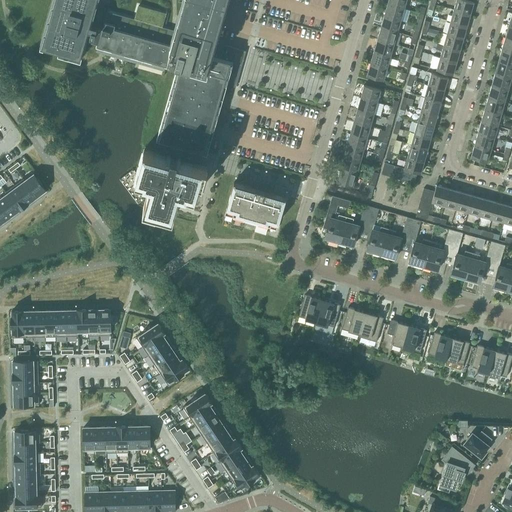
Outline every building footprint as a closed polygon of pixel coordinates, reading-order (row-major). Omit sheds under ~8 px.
[(44,37),(42,46),(44,46),(59,51),(60,51),(60,50),(63,51),(63,52),(81,57),(83,48),(82,48),(83,43),(84,43),(85,40),(87,41),(88,41),(97,44),(98,44),(98,45),(99,46),(99,45),(112,48),(112,49),(125,52),(125,53),(126,53),(126,52),(139,56),(139,57),(139,56),(152,60),(152,61),(153,61),(153,60),(166,64),(165,65),(166,65),(167,63),(168,59),(169,59),(170,56),(176,58),(176,61),(179,62),(181,62),(160,138),(164,139),(181,144),(181,142),(187,143),(189,144),(189,146),(198,149),(203,150),(205,151),(205,150),(224,83),(227,84),(228,84),(229,85),(236,87),(236,86),(236,85),(232,84),(238,64),(242,65),(246,51),(216,42),(214,42),(213,41),(217,29),(218,29),(218,28),(217,28),(221,15),(222,16),(222,15),(221,14),(224,2),(226,2),(226,1),(225,0),(224,0),(186,0),(185,4),(184,4),(183,5),(185,5),(181,18),(180,17),(180,18),(181,19),(177,31),(175,30),(174,30),(174,31),(171,30),(162,27),(162,25),(166,14),(139,6),(135,17),(135,19),(108,12),(109,10),(108,10),(108,9),(107,12),(97,10),(97,8),(93,7),(95,2),(96,3),(96,2),(95,1),(95,0),(55,0),(54,5),(55,6),(51,18),(50,18),(50,19),(51,19),(50,24),(48,24),(46,32),(47,33),(46,38),(44,37)] [(388,0),(388,3),(405,8),(407,0),(388,0)] [(468,0),(456,0),(454,9),(471,14),(474,2),(468,0)] [(388,3),(384,15),(401,20),(405,8),(388,3)] [(454,9),(450,21),(467,26),(471,14),(454,9)] [(384,15),(381,27),(398,32),(401,20),(384,15)] [(450,21),(447,33),(464,38),(467,26),(450,21)] [(381,27),(377,39),(394,44),(398,32),(381,27)] [(447,33),(443,45),(460,50),(464,38),(447,33)] [(511,38),(505,37),(502,49),(511,51),(511,38)] [(377,39),(374,51),(391,56),(394,44),(377,39)] [(443,45),(440,57),(457,62),(460,50),(443,45)] [(511,51),(502,49),(498,61),(511,64),(511,51)] [(374,51),(370,63),(388,67),(391,56),(374,51)] [(457,62),(440,57),(436,69),(454,74),(457,62)] [(511,64),(498,61),(495,73),(511,77),(511,64)] [(388,67),(370,63),(367,75),(384,80),(388,67)] [(432,72),(428,84),(445,89),(449,77),(432,72)] [(511,77),(495,73),(492,84),(509,89),(511,78),(511,77)] [(428,84),(425,96),(442,101),(445,89),(428,84)] [(492,84),(488,97),(505,102),(509,89),(492,84)] [(364,85),(361,97),(378,102),(381,90),(364,85)] [(425,96),(421,108),(438,113),(442,101),(425,96)] [(361,97),(357,109),(374,114),(378,102),(361,97)] [(488,97),(485,109),(502,113),(505,102),(488,97)] [(421,108),(418,120),(435,125),(438,113),(421,108)] [(357,109),(354,121),(371,126),(374,114),(357,109)] [(485,109),(481,120),(499,125),(502,113),(485,109)] [(418,120),(414,132),(431,137),(435,125),(418,120)] [(481,120),(478,132),(495,137),(499,125),(481,120)] [(354,121),(350,133),(367,138),(371,126),(354,121)] [(414,132),(411,144),(428,149),(431,137),(414,132)] [(478,132),(474,145),(492,150),(495,137),(478,132)] [(350,133),(347,145),(364,150),(367,138),(350,133)] [(144,149),(136,179),(150,183),(143,208),(174,216),(181,192),(195,196),(200,181),(203,182),(207,167),(182,160),(187,143),(181,142),(181,144),(164,139),(160,153),(144,149)] [(411,144),(407,156),(425,161),(428,149),(411,144)] [(347,145),(343,157),(361,162),(364,150),(347,145)] [(492,150),(474,145),(471,157),(488,162),(492,150)] [(407,156),(404,168),(417,172),(421,173),(425,161),(407,156)] [(343,157),(340,168),(357,173),(361,162),(343,157)] [(404,168),(385,162),(381,174),(414,183),(417,172),(404,168)] [(357,173),(340,168),(337,181),(354,186),(357,173)] [(46,190),(42,184),(38,179),(34,174),(25,180),(24,178),(23,179),(37,197),(46,190)] [(23,179),(15,185),(28,203),(37,197),(23,179)] [(255,182),(253,187),(234,182),(225,215),(277,230),(286,197),(267,191),(269,186),(255,182)] [(433,202),(445,205),(449,188),(437,184),(435,191),(433,197),(432,201),(433,202)] [(6,191),(19,210),(28,203),(15,185),(6,191)] [(422,194),(433,197),(435,191),(424,188),(422,194)] [(445,205),(457,209),(461,191),(449,188),(445,205)] [(6,191),(6,192),(7,194),(0,198),(0,201),(11,216),(19,210),(6,191)] [(457,209),(468,212),(473,195),(461,191),(457,209)] [(432,203),(433,202),(432,201),(433,197),(422,194),(421,199),(432,203)] [(325,237),(339,241),(347,216),(336,213),(338,205),(349,208),(351,200),(332,195),(323,227),(327,228),(325,237)] [(468,212),(480,215),(485,198),(473,195),(468,212)] [(480,215),(492,219),(497,202),(485,198),(480,215)] [(431,208),(432,203),(421,199),(419,205),(431,208)] [(0,201),(0,219),(2,222),(11,216),(0,201)] [(492,219),(504,222),(509,205),(497,202),(492,219)] [(361,220),(367,222),(372,206),(365,204),(361,220)] [(429,214),(431,208),(419,205),(418,210),(429,214)] [(372,206),(367,222),(374,225),(379,208),(372,206)] [(427,219),(429,214),(418,210),(416,216),(427,219)] [(347,216),(339,241),(353,245),(354,245),(360,225),(353,223),(354,218),(347,216)] [(402,233),(410,235),(414,219),(407,216),(402,233)] [(414,219),(410,235),(416,236),(421,221),(414,219)] [(368,249),(382,253),(389,228),(381,226),(380,231),(373,229),(367,249),(368,249)] [(389,228),(382,253),(395,257),(396,257),(402,237),(395,235),(396,230),(389,228)] [(445,245),(452,247),(456,231),(449,229),(445,245)] [(456,231),(452,247),(459,249),(463,233),(456,231)] [(477,237),(475,245),(483,247),(485,239),(477,237)] [(410,261),(424,265),(431,240),(424,238),(422,243),(415,241),(409,261),(410,261)] [(431,240),(424,265),(437,269),(438,270),(444,249),(437,247),(438,242),(431,240)] [(487,257),(494,259),(499,243),(491,241),(487,257)] [(499,243),(494,259),(501,261),(505,245),(499,243)] [(452,273),(466,277),(473,252),(466,250),(464,255),(457,253),(451,273),(452,274),(452,273)] [(473,252),(466,277),(479,281),(479,282),(480,282),(486,261),(479,259),(480,254),(473,252)] [(494,286),(508,289),(511,274),(511,263),(508,262),(506,267),(499,265),(493,285),(494,286)] [(323,299),(305,294),(299,316),(316,321),(315,323),(316,323),(323,299)] [(341,304),(323,299),(316,323),(327,327),(328,324),(334,326),(341,304)] [(366,312),(348,306),(342,328),(359,334),(359,336),(366,312)] [(77,309),(67,310),(67,336),(78,336),(77,309)] [(89,336),(88,309),(77,309),(78,336),(78,331),(88,331),(88,336),(89,336)] [(99,309),(89,309),(88,309),(89,336),(100,335),(99,309)] [(111,316),(110,316),(110,309),(99,309),(100,335),(111,335),(111,323),(111,316)] [(35,337),(46,337),(45,310),(34,311),(35,337)] [(46,337),(56,336),(56,310),(45,310),(46,337)] [(56,336),(67,336),(67,310),(57,310),(56,310),(56,336)] [(12,316),(12,328),(13,337),(24,337),(23,311),(12,311),(12,316)] [(23,311),(24,337),(35,337),(34,311),(23,311)] [(384,317),(366,312),(359,336),(377,341),(384,317)] [(409,324),(391,319),(387,334),(393,335),(391,343),(402,346),(402,348),(409,324)] [(158,322),(150,327),(144,330),(145,331),(136,337),(142,346),(164,331),(158,322)] [(427,329),(409,324),(402,348),(413,352),(414,350),(420,351),(427,329)] [(148,355),(170,340),(164,332),(165,332),(164,331),(142,346),(148,355)] [(452,337),(435,331),(428,354),(446,359),(452,337)] [(123,336),(120,346),(127,348),(130,338),(123,336)] [(470,342),(452,337),(446,359),(464,364),(470,342)] [(170,340),(148,355),(154,364),(176,349),(170,340)] [(495,349),(478,344),(471,366),(477,368),(477,370),(488,374),(495,349)] [(160,373),(182,358),(176,349),(154,364),(160,373)] [(511,358),(511,354),(495,349),(488,374),(500,377),(500,375),(507,376),(511,358)] [(184,371),(189,368),(182,358),(160,373),(167,382),(169,386),(176,381),(186,375),(184,371)] [(13,361),(14,372),(38,371),(38,360),(13,361)] [(38,371),(14,372),(14,383),(39,382),(38,371)] [(14,383),(14,394),(39,393),(39,392),(34,393),(34,383),(39,383),(39,382),(14,383)] [(211,401),(205,392),(197,397),(191,400),(192,401),(183,407),(189,416),(211,401)] [(21,405),(28,405),(28,404),(39,404),(39,393),(14,394),(14,404),(14,405),(21,405)] [(211,402),(212,402),(211,401),(189,416),(195,425),(217,410),(211,402)] [(217,410),(195,425),(201,433),(201,434),(223,419),(217,410)] [(207,443),(229,428),(223,419),(201,434),(207,443)] [(128,425),(117,426),(117,452),(128,452),(128,425)] [(139,449),(138,425),(128,426),(128,425),(128,452),(129,452),(129,447),(138,447),(138,449),(139,449)] [(150,425),(138,425),(139,449),(150,449),(150,425)] [(95,426),(84,427),(84,448),(96,448),(95,426)] [(107,452),(106,426),(95,426),(96,448),(106,448),(106,452),(107,452)] [(117,426),(116,426),(106,426),(107,452),(117,452),(117,426)] [(213,452),(235,437),(229,428),(207,443),(213,452)] [(28,430),(22,430),(22,431),(15,431),(15,442),(40,441),(40,430),(28,430)] [(477,436),(473,432),(464,443),(481,457),(489,446),(487,444),(492,439),(482,431),(477,436)] [(241,446),(235,437),(213,452),(219,461),(241,446)] [(15,442),(15,453),(38,452),(38,442),(40,442),(40,441),(15,442)] [(226,470),(247,455),(242,447),(241,446),(219,461),(226,470)] [(470,460),(452,446),(446,454),(453,459),(452,463),(447,461),(438,488),(449,492),(451,487),(456,489),(459,479),(462,480),(465,471),(463,471),(465,467),(470,460)] [(16,464),(41,463),(38,463),(38,452),(15,453),(16,464)] [(232,479),(254,464),(253,464),(247,455),(226,470),(232,479)] [(16,464),(16,474),(41,474),(41,463),(16,464)] [(253,479),(260,474),(254,464),(232,479),(238,488),(245,483),(245,484),(247,482),(249,484),(254,480),(253,479)] [(16,485),(39,485),(39,484),(36,484),(36,474),(41,474),(16,474),(16,485)] [(511,482),(509,488),(508,488),(505,495),(506,495),(503,503),(511,506),(511,482)] [(39,485),(16,485),(16,496),(41,496),(41,495),(39,495),(39,485)] [(162,511),(162,490),(149,491),(149,511),(162,511)] [(162,511),(175,511),(175,504),(176,504),(175,498),(175,490),(162,490),(162,511)] [(111,511),(124,511),(124,491),(111,492),(111,511)] [(136,511),(136,491),(130,491),(124,491),(124,511),(136,511)] [(149,511),(149,491),(136,491),(136,511),(149,511)] [(98,511),(98,492),(85,492),(85,511),(98,511)] [(111,511),(111,492),(98,492),(98,511),(111,511)] [(440,499),(428,495),(426,502),(431,503),(431,504),(432,504),(428,511),(455,511),(456,510),(455,510),(454,510),(438,505),(438,504),(437,504),(439,499),(439,500),(440,499)] [(25,507),(25,508),(31,508),(31,507),(42,507),(41,496),(16,496),(17,507),(25,507)]
